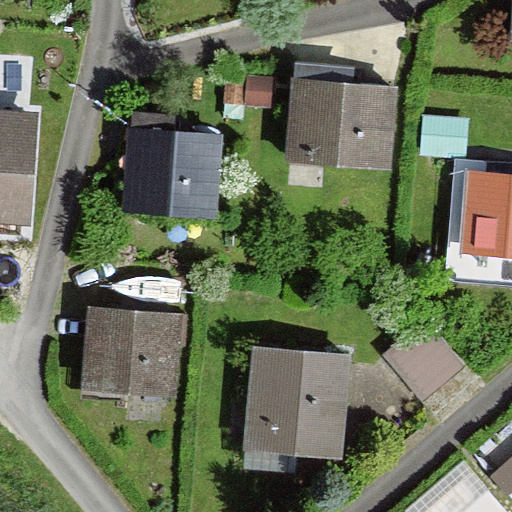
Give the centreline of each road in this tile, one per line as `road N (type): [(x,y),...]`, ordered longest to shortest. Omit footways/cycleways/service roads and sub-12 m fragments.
road 1 (residential): [(0,387),(43,299),(100,67)]
road 2 (residential): [(396,0),(100,67)]
road 3 (residential): [(511,374),(355,511)]
road 4 (residential): [(90,511),(0,401)]
